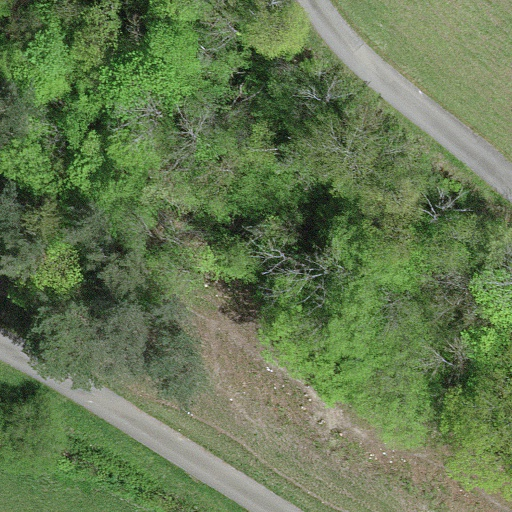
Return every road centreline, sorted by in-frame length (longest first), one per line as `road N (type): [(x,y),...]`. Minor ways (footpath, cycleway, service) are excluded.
road 1 (unclassified): [(276,511),(0,343)]
road 2 (unclassified): [(313,0),(376,73),(511,187)]
